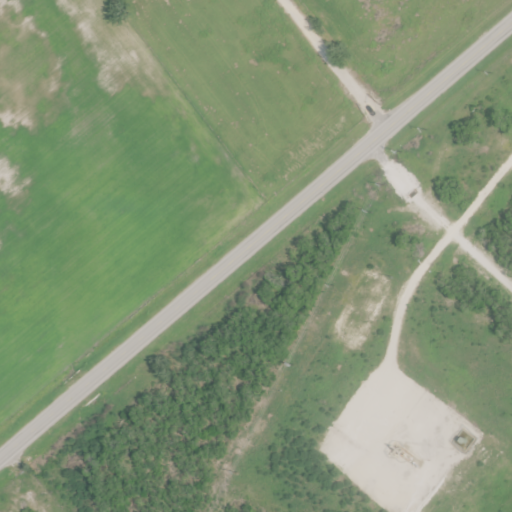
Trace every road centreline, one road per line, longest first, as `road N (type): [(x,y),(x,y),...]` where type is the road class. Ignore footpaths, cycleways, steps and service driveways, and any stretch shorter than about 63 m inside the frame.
road 1 (tertiary): [(0,460),(511,18)]
road 2 (residential): [(511,248),(385,125),(283,0)]
